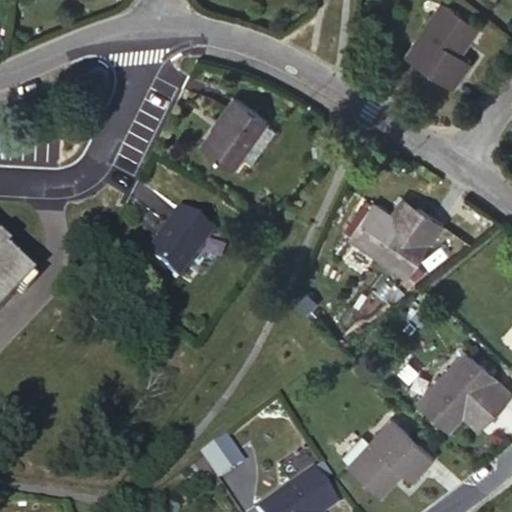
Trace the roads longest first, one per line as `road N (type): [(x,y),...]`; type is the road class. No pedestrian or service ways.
road 1 (residential): [(150,27),(187,25),(306,69),(448,163)]
road 2 (residential): [(150,27),(96,165),(77,180),(0,179)]
road 3 (residential): [(0,74),(124,28),(150,27)]
